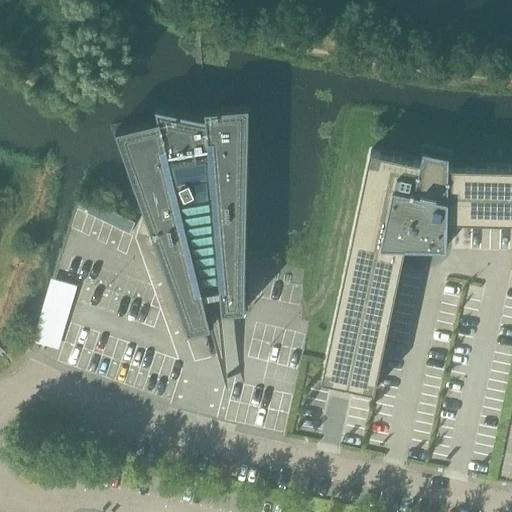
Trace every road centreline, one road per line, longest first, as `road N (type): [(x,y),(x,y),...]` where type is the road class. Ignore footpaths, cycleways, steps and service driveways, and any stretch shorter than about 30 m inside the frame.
road 1 (unclassified): [(511,500),(115,414),(51,384),(17,387)]
road 2 (unclassified): [(0,481),(10,494),(98,496),(171,511)]
